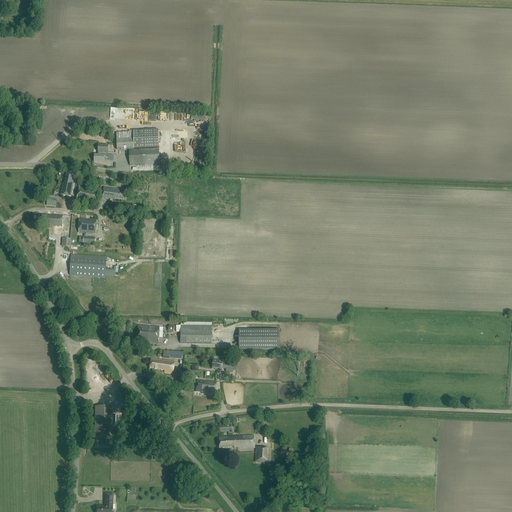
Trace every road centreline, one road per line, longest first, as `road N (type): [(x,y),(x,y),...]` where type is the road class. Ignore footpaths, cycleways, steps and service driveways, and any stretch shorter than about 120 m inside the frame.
road 1 (track): [(511,412),(268,406)]
road 2 (tertiary): [(70,511),(76,421),(65,347)]
road 3 (tertiary): [(65,347),(0,223)]
road 4 (unclassified): [(166,426),(103,349),(65,347)]
